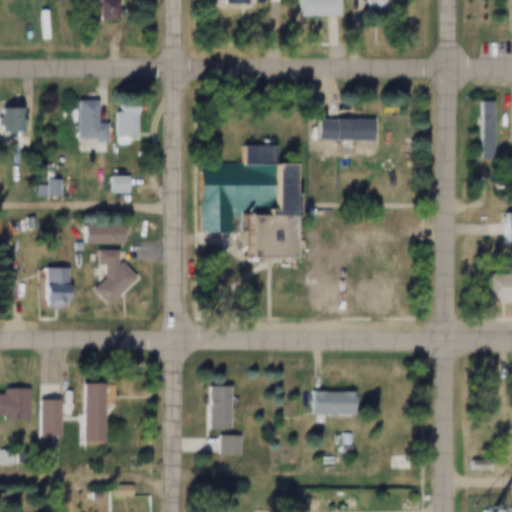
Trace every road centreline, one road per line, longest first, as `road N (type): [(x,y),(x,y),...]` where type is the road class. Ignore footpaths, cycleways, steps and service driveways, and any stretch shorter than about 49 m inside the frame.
road 1 (residential): [(455,0),(447,511)]
road 2 (residential): [(0,335),(511,329)]
road 3 (residential): [(511,61),(0,62)]
road 4 (residential): [(174,0),(175,511)]
